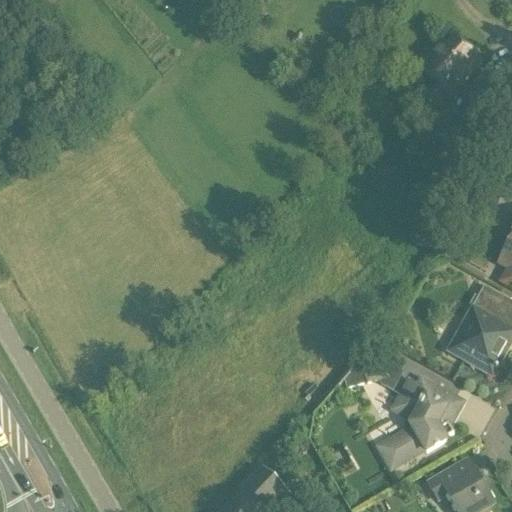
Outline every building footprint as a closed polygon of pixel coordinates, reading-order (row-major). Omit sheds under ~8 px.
[(450,97),(480,63),(457,43),(440,64),(433,57),(420,71),(450,97)] [(454,149),(474,127),(451,106),(431,128),(454,149)] [(496,211),(505,194),(486,183),(476,200),(496,211)] [(511,230),(507,239),(511,241),(511,243),(500,266),(506,269),(498,285),(511,292),(511,230)] [(511,303),(484,288),(478,299),(475,297),(469,308),(472,310),(449,354),(494,378),(511,344),(511,303)] [(371,360),(359,366),(344,382),(346,391),(380,383),(380,387),(393,394),(404,374),(372,358),(371,360)] [(455,401),(422,383),(416,393),(407,388),(393,413),(413,423),(411,427),(413,430),(390,443),(394,450),(382,456),(392,472),(426,453),(427,455),(447,443),(446,441),(454,436),(448,426),(454,422),(449,412),(455,401)] [(494,506),(476,475),(467,460),(426,484),(438,506),(449,500),(455,511),(492,511),(490,509),(494,506)] [(281,511),(293,500),(263,471),(235,502),(225,511),(281,511)]
